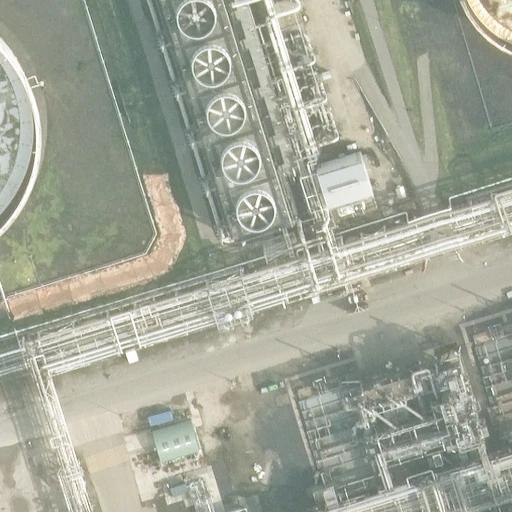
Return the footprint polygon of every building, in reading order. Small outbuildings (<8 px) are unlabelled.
[(289,213),(223,0),(150,0),(228,232),(289,213)] [(511,0),(466,0),(473,9),(478,15),(485,22),(492,27),(506,35),(511,36),(511,0)] [(38,124),(38,122),(37,108),(35,97),(32,83),(27,70),(21,58),(15,48),(6,36),(0,29),(0,213),(7,206),(15,195),(21,185),(27,175),(31,165),(35,151),(37,138),(38,124)] [(360,153),(316,167),(327,203),(371,190),(360,153)] [(394,189),(397,198),(405,196),(402,186),(394,189)] [(488,378),(491,387),(503,384),(500,374),(488,378)]
